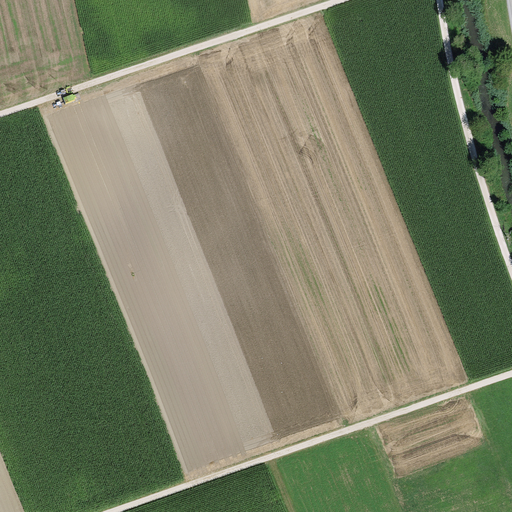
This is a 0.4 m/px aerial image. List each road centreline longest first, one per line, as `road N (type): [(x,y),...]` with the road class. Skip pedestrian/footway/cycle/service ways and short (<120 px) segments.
road 1 (track): [(108,511),(511,373)]
road 2 (track): [(337,0),(0,112)]
road 3 (track): [(511,270),(474,160),(436,0)]
